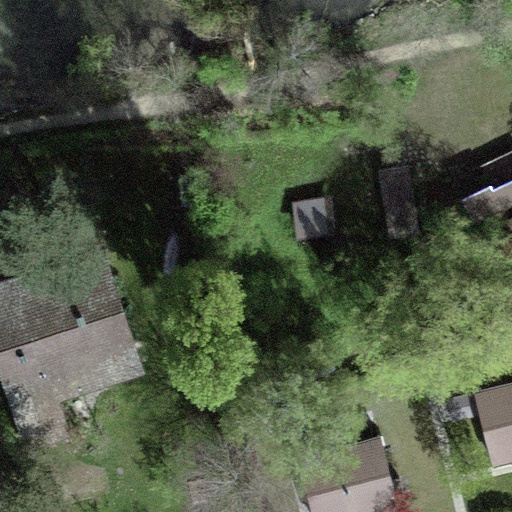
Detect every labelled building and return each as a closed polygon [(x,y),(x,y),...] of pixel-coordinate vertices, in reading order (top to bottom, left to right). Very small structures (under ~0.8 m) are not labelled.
[(379,170),(391,234),(418,229),(407,167),(379,170)] [(511,198),(511,174),(492,184),(490,179),(461,193),(473,218),(511,198)] [(298,209),(302,231),(332,226),(328,203),(298,209)] [(98,255),(0,287),(0,344),(32,441),(63,431),(50,393),(106,374),(103,365),(131,356),(98,255)] [(511,378),(475,388),(491,449),(511,443),(511,378)] [(299,453),(314,511),(321,511),(395,493),(379,433),(299,453)]
